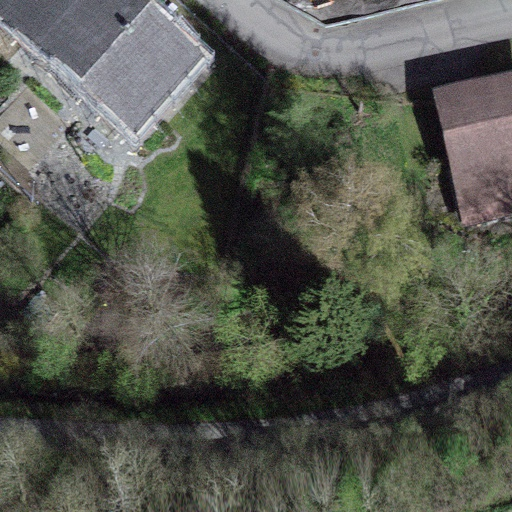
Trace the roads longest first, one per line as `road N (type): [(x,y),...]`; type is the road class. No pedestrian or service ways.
road 1 (unclassified): [(511,368),(398,404),(297,424),(179,433),(0,429)]
road 2 (residential): [(511,11),(332,46),(275,30),(232,0)]
